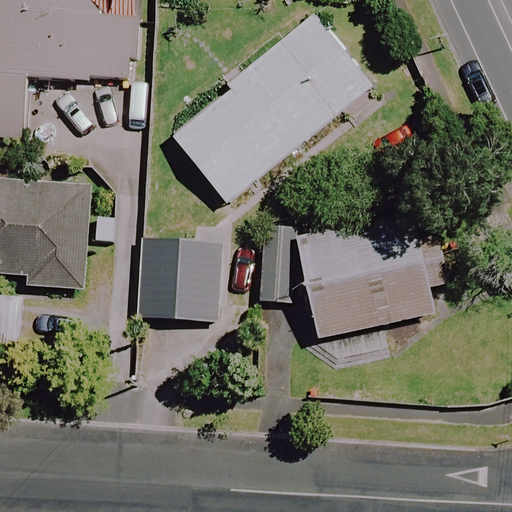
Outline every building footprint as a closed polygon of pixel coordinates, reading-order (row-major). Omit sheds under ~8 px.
[(139,0),(0,0),(0,143),(25,145),(29,82),(134,88),(139,0)] [(375,88),(318,19),(171,141),(228,210),(375,88)] [(90,192),(0,187),(0,277),(24,278),(23,293),(85,296),(90,192)] [(436,208),(300,240),(324,343),(460,311),(436,208)] [(295,230),(260,228),(257,304),(291,306),(295,230)] [(221,250),(144,247),(141,324),(218,327),(221,250)] [(22,305),(0,303),(0,359),(20,360),(22,305)]
